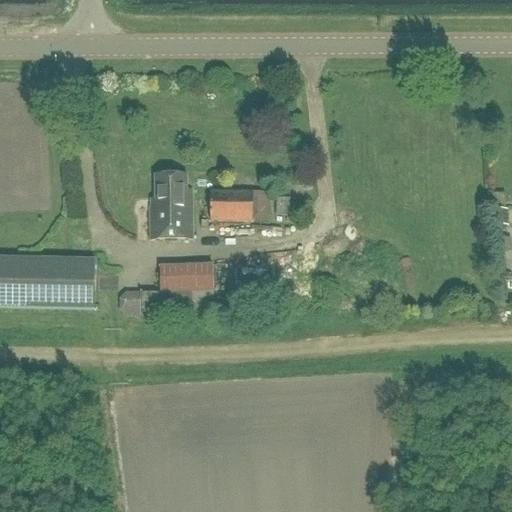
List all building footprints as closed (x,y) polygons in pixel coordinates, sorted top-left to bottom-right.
[(187,193),(187,178),(155,179),(155,209),(150,209),(150,243),(193,242),(192,193),(187,193)] [(212,223),(252,224),(252,193),(212,193),(212,223)] [(508,212),(496,212),(496,228),(508,228),(508,212)] [(509,240),(501,241),(502,255),(510,255),(509,240)] [(37,253),(61,252),(60,242),(36,243),(37,253)] [(0,308),(94,312),(96,262),(0,259),(0,308)] [(159,296),(141,296),(142,319),(215,316),(213,268),(159,270),(159,296)]
